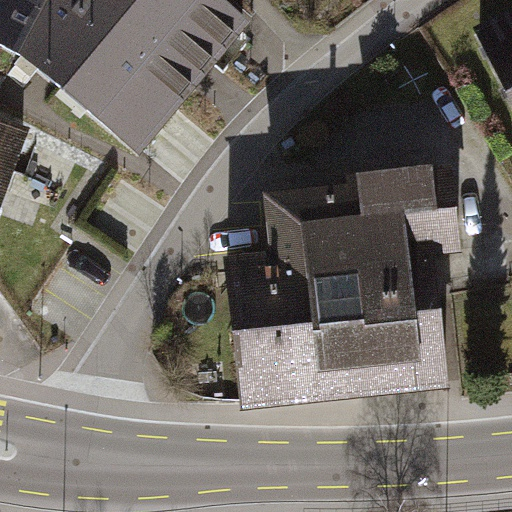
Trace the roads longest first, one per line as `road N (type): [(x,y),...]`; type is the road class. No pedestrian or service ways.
road 1 (residential): [(58,458),(162,279),(229,188),(348,58),(426,0)]
road 2 (secondary): [(58,458),(315,464),(511,452)]
road 3 (unknown): [(229,188),(407,123),(441,129),(457,142),(481,184),(511,211)]
